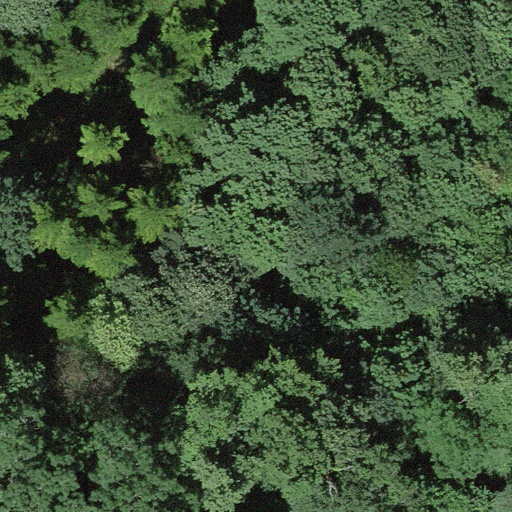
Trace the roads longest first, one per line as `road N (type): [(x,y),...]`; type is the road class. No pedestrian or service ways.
road 1 (unclassified): [(511,169),(241,347),(0,479)]
road 2 (unclassified): [(208,511),(403,463),(474,464),(511,480)]
